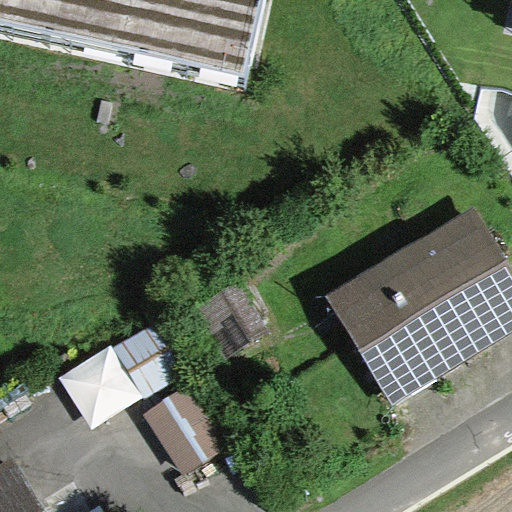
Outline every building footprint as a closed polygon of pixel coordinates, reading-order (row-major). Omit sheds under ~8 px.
[(0,0),(0,29),(245,86),(264,0),(0,0)] [(511,276),(474,212),(328,300),(391,403),(511,330),(511,276)] [(239,284),(205,306),(236,355),(270,333),(239,284)] [(154,325),(115,349),(146,399),(185,376),(154,325)] [(197,386),(145,416),(180,475),(232,445),(197,386)] [(44,511),(13,458),(0,465),(0,511),(44,511)]
